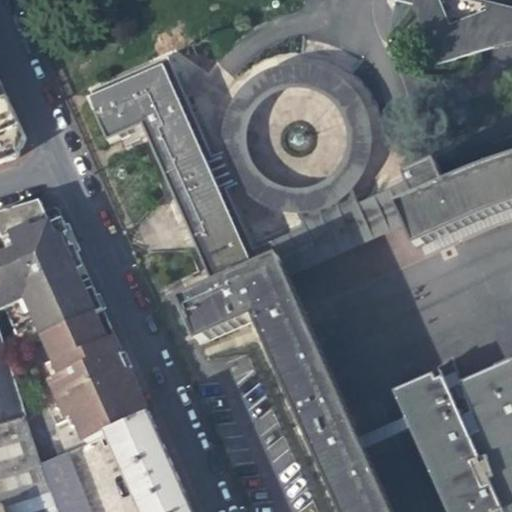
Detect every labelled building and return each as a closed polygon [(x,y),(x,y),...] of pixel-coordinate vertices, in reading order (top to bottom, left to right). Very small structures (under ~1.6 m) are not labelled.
[(491,49),(479,12),(448,23),(439,0),(398,0),(414,4),(434,65),(446,60),(491,49)] [(479,12),(491,49),(495,48),(509,45),(511,43),(511,8),(487,2),(485,10),(479,12)] [(366,95),(348,77),(326,66),(301,63),(277,67),(254,80),(238,100),(228,123),(227,149),(235,174),(250,194),(271,209),(296,216),(321,214),(345,204),(363,187),(376,166),(380,141),(377,117),(366,95)] [(240,248),(163,69),(88,102),(108,145),(118,140),(121,147),(146,136),(170,190),(203,265),(240,248)] [(0,162),(18,157),(25,143),(0,87),(0,162)] [(402,177),(405,184),(412,199),(395,207),(404,227),(415,249),(420,246),(443,235),(447,234),(453,231),(459,228),(465,225),(472,223),(478,220),(485,218),(491,215),(501,212),(510,209),(511,208),(511,158),(506,160),(443,183),(434,163),(402,177)] [(288,278),(404,227),(395,207),(412,199),(405,184),(245,256),(252,271),(279,259),(288,278)] [(55,430),(73,421),(99,409),(94,397),(103,394),(106,399),(135,386),(97,299),(93,299),(92,297),(89,294),(84,293),(80,285),(75,273),(77,272),(79,269),(80,267),(80,262),(62,221),(48,228),(38,204),(0,216),(0,314),(3,313),(55,430)] [(443,235),(420,246),(425,257),(464,239),(495,227),(511,220),(511,208),(510,209),(501,212),(491,215),(485,218),(478,220),(472,223),(465,225),(459,228),(453,231),(447,234),(443,235)] [(242,248),(205,266),(209,275),(180,286),(186,300),(179,303),(198,344),(254,320),(339,511),(391,511),(288,278),(279,259),(252,271),(245,256),(242,248)] [(4,511),(3,509),(0,499),(0,429),(23,422),(0,348),(0,511),(4,511)] [(511,511),(511,362),(462,385),(454,367),(394,394),(446,511),(511,511)] [(85,448),(108,437),(150,419),(144,407),(139,396),(135,386),(106,399),(103,394),(94,397),(99,409),(73,421),(79,433),(85,448)] [(135,499),(140,511),(158,511),(185,500),(150,419),(108,437),(129,485),(126,487),(132,501),(135,499)] [(0,499),(3,509),(49,495),(39,468),(32,446),(23,422),(0,429),(0,499)] [(87,511),(66,456),(39,468),(49,495),(55,511),(87,511)] [(190,511),(185,500),(158,511),(190,511)]
